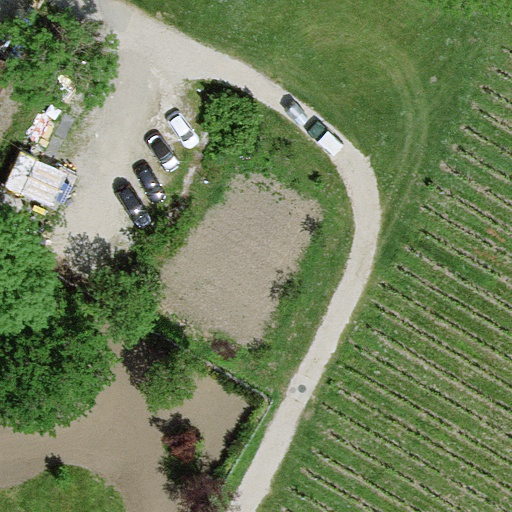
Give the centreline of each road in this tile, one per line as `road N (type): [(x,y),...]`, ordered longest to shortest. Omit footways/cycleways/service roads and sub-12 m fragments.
road 1 (track): [(129,19),(344,146),(371,210),(362,277),(243,511)]
road 2 (track): [(167,39),(99,195)]
